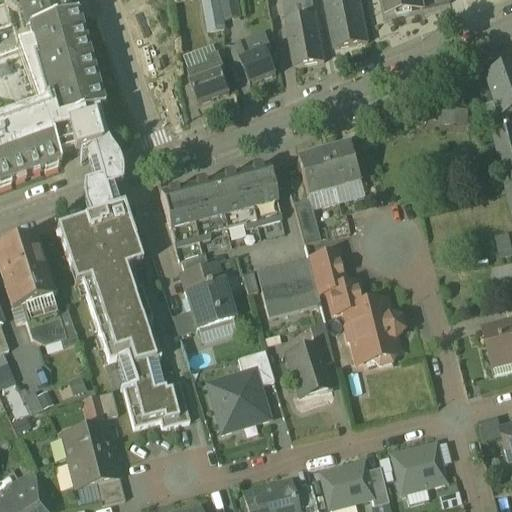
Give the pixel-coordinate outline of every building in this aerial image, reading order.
[(74,20),(72,13),(68,0),(25,0),(6,6),(6,7),(0,8),(0,190),(60,169),(57,159),(72,155),(73,159),(84,156),(87,166),(89,172),(91,180),(92,184),(93,187),(82,190),(82,195),(82,201),(83,206),(113,196),(112,195),(111,192),(120,189),(120,187),(121,178),(120,173),(119,169),(117,164),(112,156),(106,147),(104,143),(97,116),(103,114),(102,110),(103,110),(100,97),(98,97),(76,19),(74,20)] [(225,32),(222,12),(219,0),(215,0),(201,3),(206,35),(225,32)] [(219,0),(222,12),(238,9),(236,0),(219,0)] [(281,0),(294,70),(324,64),(312,0),(281,0)] [(323,0),(334,53),(369,45),(359,0),(323,0)] [(382,0),(386,19),(424,11),(422,0),(382,0)] [(235,50),(241,64),(251,89),(277,79),(266,53),(252,59),(247,45),(235,50)] [(230,97),(222,75),(225,74),(218,55),(205,60),(207,66),(186,74),(200,109),(230,97)] [(511,67),(486,77),(496,105),(487,108),(492,122),(506,117),(511,114),(511,67)] [(506,117),(492,122),(497,136),(511,132),(506,117)] [(497,136),(494,137),(511,215),(511,131),(511,132),(497,136)] [(352,148),(325,155),(335,192),(362,185),(352,148)] [(325,155),(298,162),(308,199),(335,192),(325,155)] [(268,170),(160,198),(170,235),(175,252),(210,243),(209,238),(245,229),(246,234),(282,224),(268,170)] [(310,204),(293,208),(304,249),(320,245),(310,204)] [(89,222),(83,224),(83,223),(56,232),(75,289),(81,287),(108,367),(117,364),(126,391),(120,393),(121,394),(124,394),(134,433),(160,426),(162,433),(189,426),(179,387),(164,391),(156,364),(160,363),(148,326),(152,325),(141,293),(137,294),(130,271),(142,267),(125,216),(123,210),(118,212),(89,222)] [(500,260),(511,258),(511,251),(509,236),(496,238),(500,260)] [(23,309),(33,307),(35,315),(54,310),(51,301),(54,300),(34,238),(0,249),(0,276),(12,313),(23,309)] [(335,257),(308,264),(313,282),(317,298),(328,296),(328,294),(343,290),(335,257)] [(205,258),(181,266),(184,277),(208,270),(205,258)] [(308,263),(257,276),(262,295),(313,282),(308,264),(308,263)] [(184,277),(180,279),(185,297),(223,286),(217,267),(208,270),(184,277)] [(253,277),(242,280),(248,299),(258,297),(253,277)] [(313,282),(262,295),(269,322),(319,309),(317,298),(313,282)] [(223,286),(185,297),(196,334),(234,323),(223,286)] [(384,304),(361,310),(355,287),(343,290),(328,294),(328,296),(334,318),(346,316),(348,326),(344,332),(348,346),(354,350),(359,368),(374,364),(379,369),(392,366),(394,359),(397,359),(394,343),(402,335),(399,323),(388,320),(384,304)] [(67,315),(56,318),(54,310),(35,315),(33,307),(23,309),(33,342),(44,348),(62,343),(65,350),(78,346),(67,315)] [(511,324),(509,326),(483,332),(491,365),(508,361),(511,363),(511,324)] [(334,365),(324,327),(310,331),(316,349),(322,369),(334,365)] [(0,330),(0,358),(3,357),(9,354),(0,330)] [(316,349),(286,359),(298,396),(296,397),(298,402),(330,392),(322,369),(316,349)] [(265,355),(238,363),(242,378),(254,375),(259,390),(274,386),(265,355)] [(3,357),(0,358),(0,401),(19,392),(3,357)] [(242,378),(208,389),(223,437),(269,423),(259,390),(254,375),(242,378)] [(46,391),(25,402),(33,417),(53,407),(46,391)] [(112,397),(97,401),(103,423),(118,420),(112,397)] [(105,428),(62,440),(69,467),(110,456),(107,444),(109,443),(105,428)] [(511,430),(501,433),(510,466),(511,465),(511,430)] [(434,451),(392,462),(402,500),(444,488),(434,451)] [(110,456),(69,467),(76,494),(96,489),(120,483),(116,468),(113,469),(110,456)] [(363,468),(319,479),(327,511),(341,511),(371,504),(372,504),(365,477),(363,468)] [(379,473),(365,477),(372,504),(371,504),(373,511),(388,507),(379,473)] [(50,511),(34,476),(0,496),(0,511),(50,511)] [(120,483),(96,489),(102,511),(125,505),(120,483)] [(289,488),(245,500),(247,511),(295,511),(291,496),(289,488)] [(316,511),(311,491),(291,496),(295,511),(316,511)] [(459,496),(440,501),(442,511),(461,507),(459,496)]
